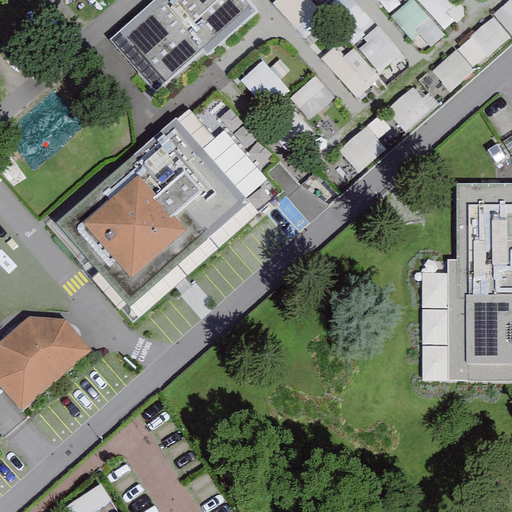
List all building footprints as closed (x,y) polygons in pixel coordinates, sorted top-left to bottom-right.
[(153,0),(109,39),(156,93),(203,52),(206,55),(255,12),(244,0),(153,0)] [(312,0),(283,0),(321,61),(342,49),(312,0)] [(458,0),(416,0),(399,12),(424,47),(469,14),(458,0)] [(511,1),(432,66),(451,90),(511,40),(511,1)] [(272,112),(296,92),(268,60),(245,80),(272,112)] [(294,98),(313,121),(339,99),(320,77),(294,98)] [(419,84),(393,109),(413,131),(439,106),(419,84)] [(204,112),(227,138),(245,122),(222,96),(204,112)] [(382,114),(344,155),(367,175),(405,134),(382,114)] [(175,119),(56,223),(129,307),(249,203),(175,119)] [(511,186),(461,188),(464,387),(511,386),(511,186)] [(28,317),(0,341),(0,388),(21,412),(91,350),(62,319),(28,317)] [(69,511),(115,511),(121,508),(104,484),(68,509),(69,511)]
